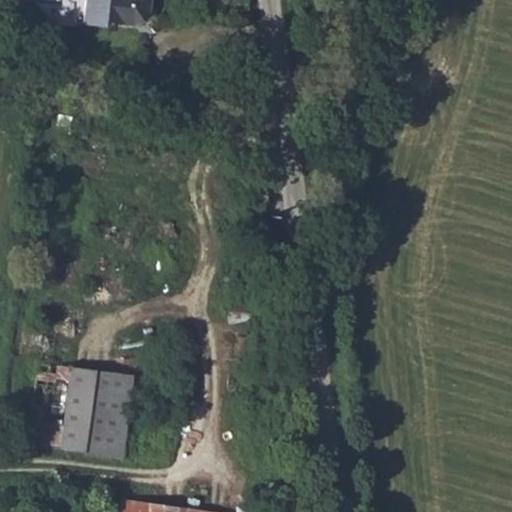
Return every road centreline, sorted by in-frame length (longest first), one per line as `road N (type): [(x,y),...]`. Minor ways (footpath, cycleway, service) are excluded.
road 1 (unclassified): [(270,0),(335,511)]
road 2 (track): [(0,467),(161,475),(197,466),(213,433),(210,367),(188,304)]
